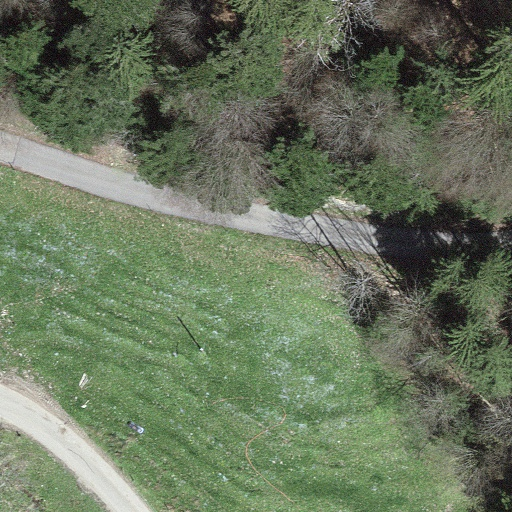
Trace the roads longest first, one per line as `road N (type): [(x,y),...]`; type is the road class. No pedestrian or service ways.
road 1 (track): [(0,150),(310,234),(437,247),(511,241)]
road 2 (track): [(129,511),(57,439),(0,400)]
